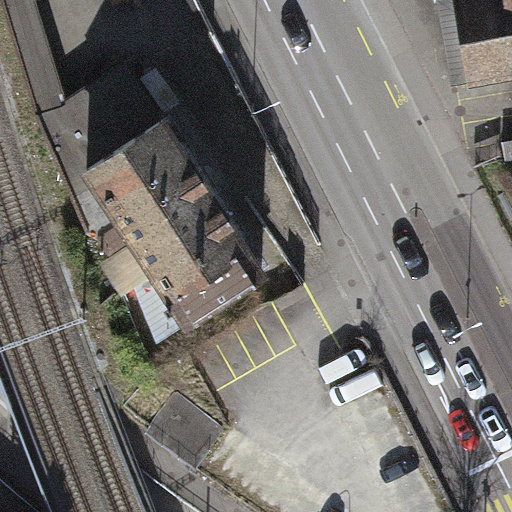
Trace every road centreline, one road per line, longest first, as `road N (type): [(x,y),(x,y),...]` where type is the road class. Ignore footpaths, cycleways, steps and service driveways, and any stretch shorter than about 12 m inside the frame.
road 1 (primary): [(356,122),(380,230),(511,493)]
road 2 (primary): [(511,344),(441,202),(356,122)]
road 3 (secondary): [(0,412),(124,511)]
road 4 (primary): [(292,0),(356,122)]
